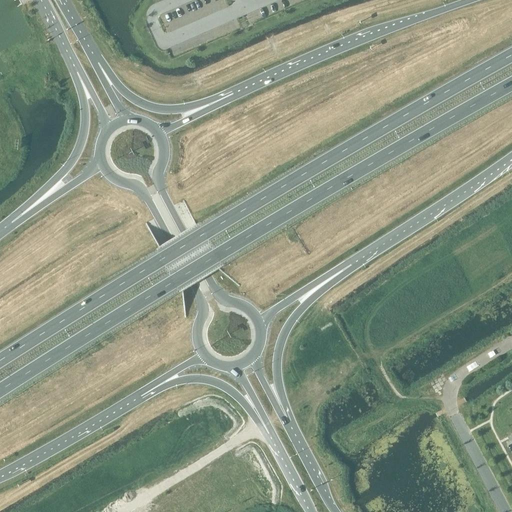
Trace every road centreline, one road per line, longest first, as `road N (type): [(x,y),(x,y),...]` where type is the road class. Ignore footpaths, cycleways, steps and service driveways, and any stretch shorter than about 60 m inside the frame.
road 1 (trunk): [(511,57),(0,366)]
road 2 (trunk): [(0,393),(511,86)]
road 3 (trunk): [(474,0),(345,44),(222,100)]
road 4 (tertiary): [(100,157),(108,175),(144,194),(203,303),(197,340),(207,359)]
road 5 (tertiary): [(260,327),(248,308),(215,292),(158,184),(164,151),(154,129)]
road 6 (trunk): [(281,416),(276,366),(285,330),(306,304),(393,238)]
road 7 (trunk): [(78,72),(84,128),(72,161),(6,226)]
road 8 (trunk): [(124,407),(173,383),(203,379),(233,392),(267,424)]
road 9 (trunk): [(260,327),(276,308),(393,238)]
road 10 (trunk): [(393,238),(511,157)]
road 11 (trunk): [(222,100),(154,109),(127,96),(98,63)]
road 12 (trunk): [(0,477),(124,407)]
